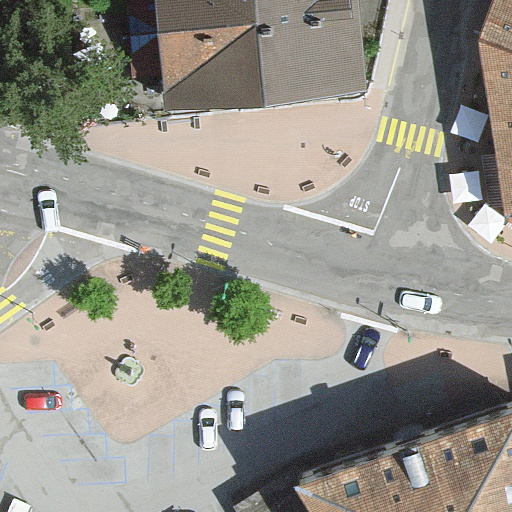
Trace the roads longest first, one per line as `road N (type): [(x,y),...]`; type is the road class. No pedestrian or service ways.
road 1 (tertiary): [(454,0),(371,278)]
road 2 (tertiary): [(112,202),(371,278)]
road 3 (tertiary): [(371,278),(511,306)]
road 4 (residential): [(0,289),(112,202)]
